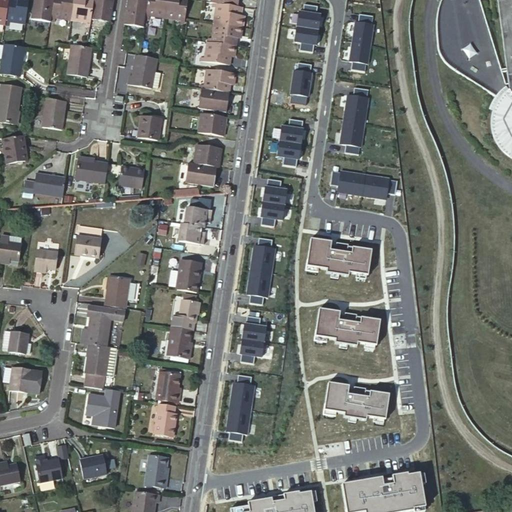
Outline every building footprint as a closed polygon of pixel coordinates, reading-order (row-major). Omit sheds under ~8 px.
[(0,0),(0,22),(5,23),(8,0),(0,0)] [(8,0),(5,23),(9,24),(10,21),(25,23),(28,0),(8,0)] [(51,19),(53,0),(33,0),(31,17),(51,20),(51,19)] [(56,20),(57,15),(71,17),(73,0),(53,0),(51,19),(56,20)] [(73,0),(71,17),(86,19),(85,24),(90,24),(90,18),(93,0),(73,0)] [(93,0),(90,18),(110,21),(112,0),(93,0)] [(143,27),(144,17),(146,0),(138,0),(138,4),(135,3),(136,1),(130,0),(127,0),(124,24),(143,27)] [(149,13),(165,16),(167,0),(146,0),(144,17),(148,18),(149,13)] [(184,23),(185,18),(187,0),(167,0),(165,16),(180,18),(179,22),(184,23)] [(511,0),(497,0),(507,84),(508,90),(502,101),(493,116),(492,130),(494,141),(500,151),(510,160),(511,160),(511,0)] [(213,7),(217,8),(215,23),(242,27),(244,19),(238,18),(238,15),(241,15),(242,7),(238,7),(235,6),(213,3),(213,7)] [(298,12),(296,27),(318,30),(321,15),(316,15),(317,7),(304,5),(302,13),(298,12)] [(355,22),(352,42),(370,45),(373,25),(371,24),(372,17),(359,15),(358,22),(355,22)] [(242,27),(215,23),(213,38),(209,38),(208,42),(236,46),(237,38),(235,37),(235,35),(241,35),(242,27)] [(318,30),(296,27),(294,42),(302,43),(301,51),(313,53),(314,45),(316,46),(318,30)] [(236,46),(208,42),(206,58),(201,57),(201,61),(229,65),(230,57),(228,56),(228,53),(235,54),(236,46)] [(370,45),(352,42),(352,43),(349,62),(352,62),(350,70),(364,72),(365,64),(367,65),(370,45)] [(21,47),(3,44),(0,67),(0,74),(19,77),(23,48),(21,47)] [(86,47),(71,45),(67,74),(86,77),(91,48),(86,47)] [(139,56),(134,55),(131,76),(129,76),(127,85),(151,89),(156,59),(139,56)] [(312,65),(299,63),(298,71),(295,71),(292,95),(308,98),(312,73),(310,73),(312,65)] [(231,81),(237,82),(239,74),(211,70),(208,86),(204,85),(204,89),(205,89),(229,93),(232,94),(234,85),(231,84),(231,81)] [(0,121),(13,124),(18,88),(0,85),(0,121)] [(345,111),(344,120),(364,123),(368,98),(366,98),(368,90),(354,88),(353,96),(349,95),(347,111),(345,111)] [(229,93),(205,89),(202,109),(230,113),(231,105),(225,104),(225,101),(228,102),(229,93)] [(66,102),(47,100),(43,128),(62,131),(66,102)] [(224,136),(226,117),(200,114),(197,132),(224,136)] [(138,138),(158,141),(161,119),(141,116),(138,138)] [(281,127),(279,142),(301,145),(303,130),(302,130),(303,122),(289,120),(288,128),(281,127)] [(344,120),(342,129),(344,130),(342,145),(345,145),(344,153),(358,155),(359,148),(361,148),(364,123),(344,120)] [(24,137),(4,140),(7,165),(28,163),(24,137)] [(301,145),(279,142),(277,157),(284,158),(283,166),(296,168),(297,160),(299,160),(301,145)] [(193,164),(213,167),(216,167),(218,167),(221,149),(196,145),(193,164)] [(105,185),(108,165),(94,163),(79,161),(76,181),(105,185)] [(193,164),(188,163),(185,182),(213,186),(215,178),(209,178),(210,175),(212,175),(213,167),(193,164)] [(140,188),(143,170),(121,167),(118,185),(140,188)] [(352,195),(362,196),(365,176),(340,172),(340,174),(332,172),(330,186),(338,187),(337,191),(353,193),(352,195)] [(33,194),(62,199),(65,181),(36,176),(35,182),(33,194)] [(362,196),(371,198),(371,196),(387,198),(387,195),(395,196),(397,182),(389,181),(390,179),(365,176),(362,196)] [(265,188),(262,203),(285,206),(287,191),(280,190),(281,182),(268,180),(266,188),(265,188)] [(33,194),(35,182),(28,181),(26,193),(33,194)] [(285,206),(262,203),(260,218),(262,218),(261,226),(274,228),(275,220),(282,221),(285,206)] [(201,225),(205,226),(207,216),(212,217),(213,209),(188,206),(185,223),(201,225)] [(185,223),(181,222),(178,239),(204,243),(205,235),(200,234),(201,225),(185,223)] [(99,252),(103,233),(79,230),(76,249),(99,252)] [(2,234),(0,252),(0,259),(11,261),(11,257),(20,259),(23,237),(2,234)] [(252,262),(250,271),(271,274),(275,249),(271,249),(272,241),(259,239),(258,247),(256,246),(254,262),(252,262)] [(332,242),(311,239),(307,267),(327,270),(327,274),(349,277),(350,274),(368,276),(372,251),(349,247),(349,245),(337,243),(337,246),(332,245),(332,242)] [(57,262),(60,248),(39,245),(36,264),(48,265),(49,261),(57,262)] [(177,285),(198,288),(203,259),(188,257),(182,256),(180,270),(177,285)] [(170,284),(177,285),(180,270),(173,269),(170,284)] [(271,274),(250,271),(249,280),(251,280),(249,296),(250,296),(249,304),(263,306),(264,298),(267,298),(271,274)] [(108,284),(106,301),(126,303),(131,274),(112,272),(110,284),(108,284)] [(171,324),(177,324),(191,326),(192,326),(193,318),(195,318),(198,298),(196,298),(182,296),(180,296),(177,313),(172,312),(171,324)] [(91,328),(89,340),(93,340),(108,342),(112,314),(125,316),(126,305),(90,301),(88,312),(91,312),(89,328),(91,328)] [(341,313),(320,310),(316,338),(336,341),(335,344),(358,348),(358,344),(377,347),(381,321),(357,318),(358,315),(346,314),(345,316),(340,315),(341,313)] [(244,325),(242,340),(264,343),(266,328),(259,327),(260,319),(247,317),(246,325),(244,325)] [(191,326),(177,324),(171,324),(167,353),(189,356),(191,346),(188,345),(189,339),(191,326)] [(10,347),(13,326),(8,325),(5,347),(10,347)] [(27,338),(29,328),(13,326),(10,347),(25,349),(26,348),(27,338)] [(109,370),(113,343),(108,342),(93,340),(92,353),(90,352),(87,368),(89,368),(87,382),(106,385),(108,370),(109,370)] [(264,343),(242,340),(239,355),(241,355),(240,363),(254,365),(255,357),(262,358),(264,343)] [(33,366),(14,363),(10,386),(29,388),(39,390),(43,367),(33,366)] [(177,390),(178,385),(180,371),(160,369),(156,396),(179,399),(180,390),(177,390)] [(231,399),(230,408),(251,411),(254,386),(251,386),(252,378),(238,376),(237,384),(235,384),(233,399),(231,399)] [(350,387),(329,384),(325,412),(345,415),(344,419),(367,422),(367,418),(386,421),(390,396),(366,392),(367,389),(355,388),(354,390),(349,389),(350,387)] [(120,387),(107,385),(106,392),(118,394),(120,387)] [(118,394),(106,392),(89,390),(86,410),(103,413),(101,422),(114,424),(118,394)] [(177,403),(160,401),(155,431),(174,433),(178,412),(175,411),(177,403)] [(251,411),(230,408),(230,409),(228,418),(230,418),(228,433),(230,433),(228,441),(242,443),(243,435),(247,436),(251,411)] [(105,467),(102,449),(78,453),(82,471),(105,467)] [(61,472),(57,452),(34,457),(38,477),(61,472)] [(165,478),(167,467),(168,456),(149,453),(145,484),(166,487),(167,479),(165,478)] [(6,458),(0,459),(0,479),(19,476),(16,461),(6,463),(6,458)] [(346,511),(410,511),(414,511),(414,510),(426,508),(420,474),(408,476),(408,474),(392,477),(393,479),(383,480),(382,479),(367,481),(342,486),(346,511)] [(159,502),(160,494),(136,490),(133,511),(154,511),(156,501),(159,502)] [(314,511),(312,492),(300,494),(299,492),(271,497),(272,499),(248,503),(249,507),(231,510),(231,511),(314,511)]
